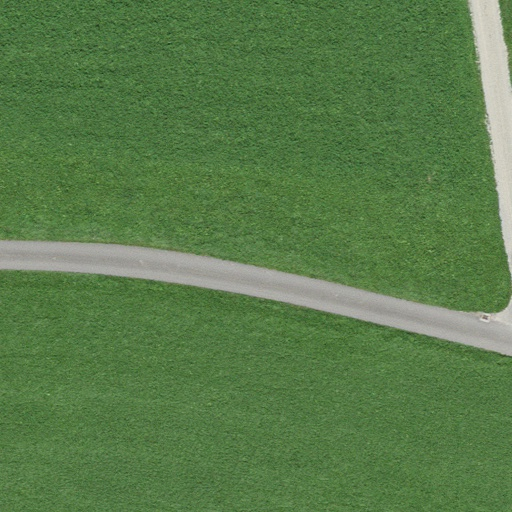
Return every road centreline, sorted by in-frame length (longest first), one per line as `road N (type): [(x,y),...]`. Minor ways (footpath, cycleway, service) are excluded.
road 1 (track): [(511,334),(140,245),(0,245)]
road 2 (track): [(489,0),(511,149)]
